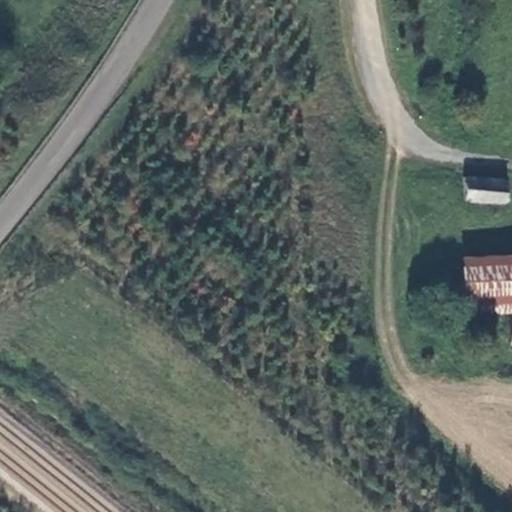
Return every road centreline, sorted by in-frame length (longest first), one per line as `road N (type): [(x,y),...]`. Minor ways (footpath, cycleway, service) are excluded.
road 1 (track): [(255,511),(29,341)]
road 2 (unclassified): [(161,0),(0,221)]
